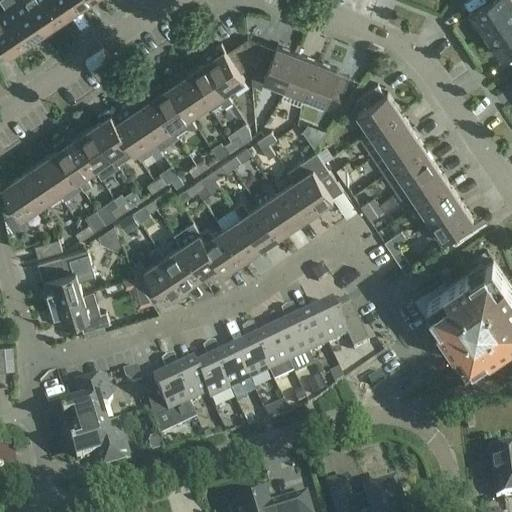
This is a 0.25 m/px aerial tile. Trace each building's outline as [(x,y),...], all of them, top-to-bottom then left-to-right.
[(27,42),(45,30),(24,0),(0,0),(0,1),(5,10),(27,42)] [(50,0),(24,0),(45,30),(63,18),(50,0)] [(76,0),(50,0),(63,18),(81,6),(76,0)] [(511,16),(511,0),(489,0),(469,14),(479,30),(483,28),(487,34),(511,16)] [(8,55),(27,42),(5,10),(0,13),(0,59),(8,54),(8,55)] [(511,16),(487,34),(491,40),(487,42),(498,57),(511,47),(511,16)] [(224,49),(205,62),(225,92),(244,79),(241,73),(250,67),(247,39),(226,53),(224,49)] [(263,79),(285,87),(298,54),(276,46),(275,50),(247,39),(250,67),(266,73),(263,79)] [(285,87),(305,95),(318,62),(298,54),(285,87)] [(205,62),(187,74),(207,104),(211,109),(222,102),(225,106),(232,102),(225,92),(205,62)] [(339,70),(318,62),(305,95),(326,103),(328,97),(340,101),(349,78),(338,73),(339,70)] [(207,104),(187,74),(184,69),(166,81),(189,116),(207,104)] [(66,90),(70,99),(90,88),(85,79),(66,90)] [(192,129),(196,126),(189,116),(166,81),(148,93),(176,135),(186,128),(192,129)] [(357,113),(370,132),(400,112),(387,93),(384,95),(377,85),(356,99),(363,109),(357,113)] [(130,105),(134,110),(154,140),(160,149),(178,137),(176,135),(148,93),(130,105)] [(111,156),(118,165),(135,153),(129,145),(130,144),(116,122),(108,109),(98,116),(101,121),(92,126),(111,156)] [(134,110),(116,122),(130,144),(129,145),(135,153),(154,140),(134,110)] [(412,130),(400,112),(370,132),(360,139),(372,156),(412,130)] [(118,166),(118,165),(111,156),(92,126),(74,139),(94,168),(101,178),(118,166)] [(424,147),(412,130),(372,156),(384,174),(424,147)] [(271,132),(264,136),(269,143),(276,139),(271,132)] [(231,141),(235,148),(242,143),(238,136),(231,141)] [(274,152),(269,143),(264,136),(257,141),(267,157),(274,152)] [(91,185),(84,175),(94,168),(74,139),(66,144),(63,139),(54,145),(57,150),(56,151),(76,180),(83,191),(91,185)] [(235,148),(231,141),(223,146),(228,153),(235,148)] [(228,160),(233,167),(252,155),(247,147),(228,160)] [(436,165),(424,147),(384,174),(396,192),(436,165)] [(58,192),(76,180),(56,151),(38,163),(58,192)] [(341,188),(327,167),(316,152),(288,172),(294,181),(314,211),(333,198),(331,195),(341,188)] [(196,164),(200,172),(208,167),(203,160),(196,164)] [(233,167),(228,160),(210,172),(215,179),(233,167)] [(38,163),(20,175),(40,205),(47,200),(52,206),(62,199),(58,192),(38,163)] [(200,172),(196,164),(188,169),(193,176),(200,172)] [(341,177),(348,173),(343,165),(336,170),(341,177)] [(448,183),(436,165),(396,192),(400,199),(410,192),(418,203),(448,183)] [(192,184),(197,191),(204,187),(206,185),(211,193),(221,187),(215,179),(210,172),(192,184)] [(348,173),(341,177),(345,184),(353,180),(348,173)] [(21,217),(40,205),(20,175),(1,187),(21,217)] [(154,181),(159,188),(166,183),(161,176),(154,181)] [(159,188),(154,181),(147,186),(151,193),(159,188)] [(296,223),(314,211),(294,181),(276,193),(296,223)] [(460,201),(448,183),(418,203),(430,221),(460,201)] [(197,191),(192,184),(185,189),(190,196),(197,191)] [(276,193),(258,205),(278,235),(296,223),(276,193)] [(158,196),(151,200),(156,208),(163,203),(158,196)] [(118,205),(123,212),(130,207),(125,200),(118,205)] [(151,200),(144,205),(133,212),(140,222),(150,215),(149,212),(156,208),(151,200)] [(260,247),(278,235),(258,205),(249,211),(243,201),(234,207),(240,217),(260,247)] [(338,208),(350,229),(362,222),(349,201),(338,208)] [(365,213),(372,208),(367,201),(360,206),(365,213)] [(460,201),(430,221),(421,227),(434,246),(473,220),(460,201)] [(123,212),(118,205),(111,209),(116,217),(123,212)] [(372,208),(365,213),(370,220),(377,215),(372,208)] [(89,224),(82,229),(87,236),(105,223),(96,210),(85,217),(89,224)] [(240,217),(222,229),(242,259),(260,247),(240,217)] [(205,241),(200,233),(201,232),(193,222),(174,235),(181,245),(201,275),(205,280),(214,274),(210,269),(218,264),(219,264),(204,242),(205,241)] [(223,272),(242,259),(222,229),(213,235),(208,227),(201,232),(200,233),(205,241),(204,242),(219,264),(218,264),(223,272)] [(80,241),(87,236),(82,229),(75,233),(80,241)] [(11,238),(14,248),(25,245),(22,232),(11,238)] [(116,232),(99,238),(104,254),(122,248),(116,232)] [(389,249),(396,244),(403,240),(398,233),(384,242),(389,249)] [(58,239),(34,246),(38,258),(62,251),(58,239)] [(401,251),(396,244),(389,249),(394,256),(405,273),(413,268),(401,251)] [(183,287),(201,275),(181,245),(163,257),(183,287)] [(187,292),(183,287),(163,257),(157,248),(149,253),(155,263),(141,272),(138,267),(131,271),(138,282),(152,303),(162,297),(164,300),(173,294),(177,299),(187,292)] [(42,281),(49,304),(82,294),(78,281),(95,276),(87,249),(60,257),(65,274),(42,281)] [(511,341),(511,289),(493,261),(472,275),(470,272),(428,301),(442,322),(439,324),(468,367),(488,353),(491,356),(511,341)] [(321,265),(311,271),(317,282),(328,275),(321,265)] [(127,288),(131,287),(139,284),(135,278),(122,282),(124,286),(127,288)] [(86,307),(82,294),(49,304),(56,327),(79,320),(82,332),(109,324),(106,312),(100,313),(97,304),(86,307)] [(313,313),(328,345),(347,336),(354,350),(369,342),(351,305),(337,312),(333,304),(313,313)] [(284,318),(296,313),(293,306),(286,307),(281,311),(284,318)] [(296,313),(284,318),(288,326),(294,323),(314,366),(334,357),(328,345),(313,313),(299,320),(296,313)] [(274,332),(294,374),(295,375),(314,366),(294,323),(288,326),(274,332)] [(245,337),(257,331),(254,324),(247,326),(242,330),(245,337)] [(257,331),(245,337),(249,344),(255,341),(270,373),(275,383),(294,374),(274,332),(260,339),(257,331)] [(235,351),(250,382),(270,373),(255,341),(249,344),(235,351)] [(206,356),(218,350),(215,343),(208,344),(203,349),(206,356)] [(218,350),(206,356),(209,363),(215,360),(231,392),(250,382),(235,351),(221,357),(218,350)] [(164,369),(176,363),(173,356),(166,358),(161,362),(164,369)] [(193,364),(211,401),(231,392),(215,360),(209,363),(197,369),(194,364),(193,364)] [(176,363),(164,369),(168,376),(174,373),(189,405),(208,396),(210,402),(211,401),(193,364),(180,370),(176,363)] [(145,392),(154,421),(160,438),(196,420),(189,405),(174,373),(168,376),(154,383),(155,387),(145,392)] [(59,420),(64,437),(107,424),(102,410),(108,408),(112,400),(105,378),(71,388),(76,403),(60,408),(63,419),(59,420)] [(116,436),(111,437),(107,424),(64,437),(68,452),(73,451),(77,462),(93,457),(97,473),(131,462),(124,440),(116,436)] [(511,448),(490,451),(497,499),(511,496),(511,448)] [(372,511),(373,511),(372,511),(404,511),(396,485),(367,493),(368,496),(355,500),(348,479),(329,484),(337,511),(372,511)] [(313,511),(308,494),(271,505),(267,493),(236,502),(237,506),(234,507),(232,511),(231,511),(313,511)]
